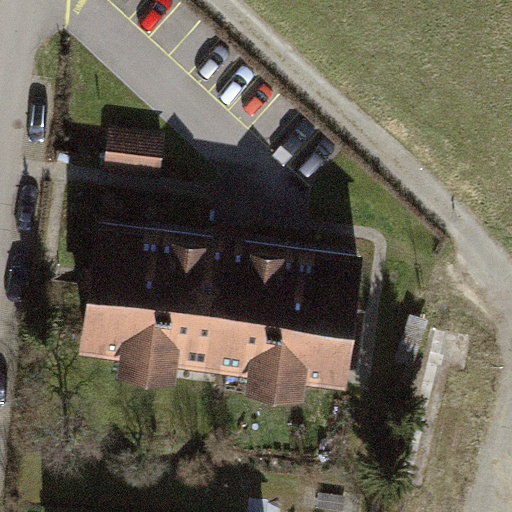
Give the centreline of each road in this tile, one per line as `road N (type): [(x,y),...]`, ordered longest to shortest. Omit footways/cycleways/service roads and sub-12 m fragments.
road 1 (residential): [(0,441),(31,0)]
road 2 (track): [(216,0),(511,295)]
